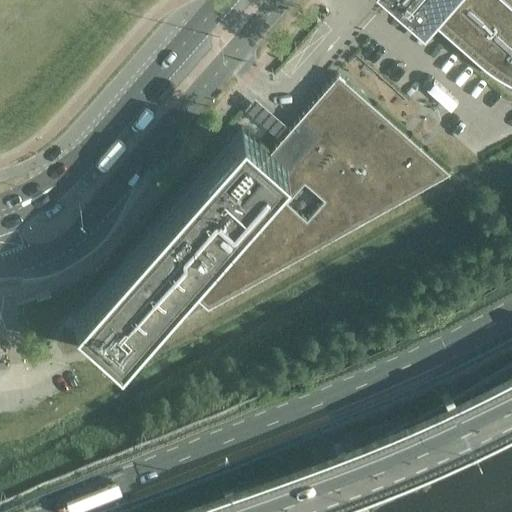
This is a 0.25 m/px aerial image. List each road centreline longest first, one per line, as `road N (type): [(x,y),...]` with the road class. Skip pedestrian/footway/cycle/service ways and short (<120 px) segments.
road 1 (primary): [(511,315),(370,384),(52,511)]
road 2 (unclassified): [(0,269),(70,238),(283,0)]
road 3 (primary): [(203,511),(440,418),(511,378)]
road 4 (primary): [(260,511),(511,358)]
road 5 (unclassified): [(225,0),(85,157)]
